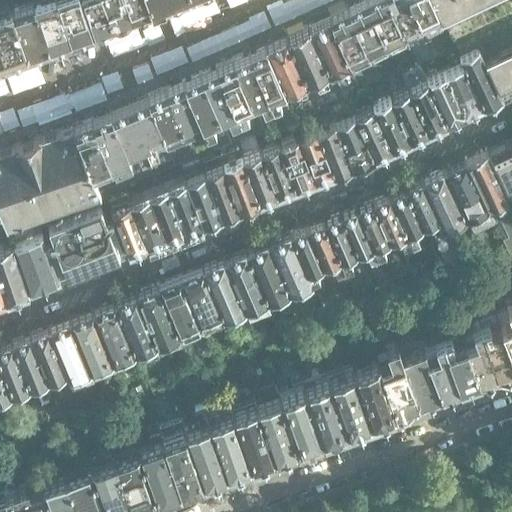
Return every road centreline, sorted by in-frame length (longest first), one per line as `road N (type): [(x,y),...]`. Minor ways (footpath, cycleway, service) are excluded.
road 1 (residential): [(511,116),(378,178),(0,324)]
road 2 (residential): [(220,511),(511,407)]
road 3 (residential): [(0,106),(268,0)]
